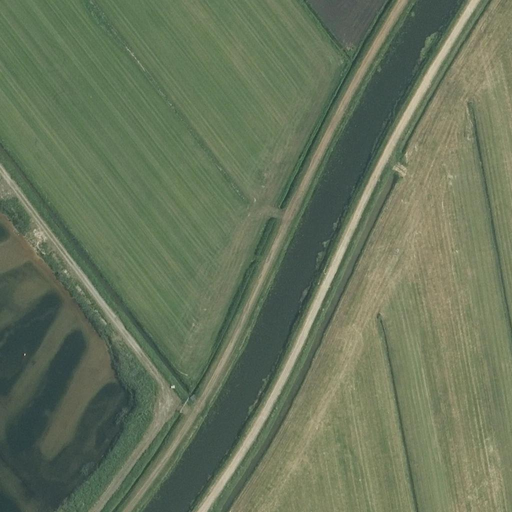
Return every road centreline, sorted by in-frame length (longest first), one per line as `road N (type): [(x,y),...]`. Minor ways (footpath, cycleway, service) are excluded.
road 1 (track): [(200,511),(285,372),(374,178),(475,0)]
road 2 (track): [(403,0),(291,214)]
